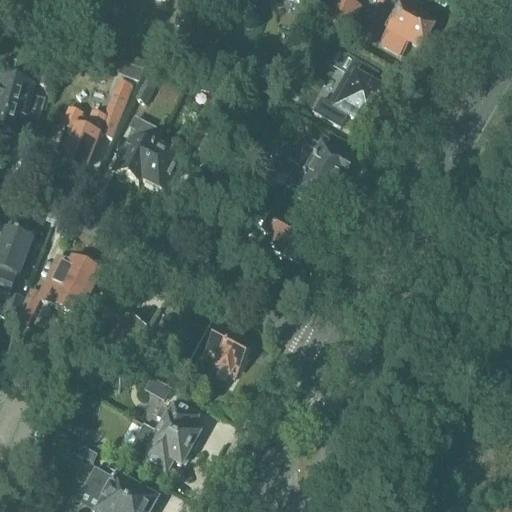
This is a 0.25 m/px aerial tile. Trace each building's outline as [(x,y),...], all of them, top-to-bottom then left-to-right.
[(231,0),(230,9),(244,11),(245,0),(231,0)] [(357,14),(335,2),(324,24),(346,36),(357,14)] [(423,12),(407,3),(403,10),(402,10),(380,48),(400,60),(408,46),(421,53),(423,49),(426,49),(429,44),(428,41),(435,29),(419,19),(423,12)] [(244,11),(230,9),(226,28),(240,31),(244,11)] [(191,16),(189,35),(204,36),(206,18),(191,16)] [(38,89),(49,93),(59,62),(47,59),(38,89)] [(328,109),(321,104),(313,117),(339,132),(347,120),(369,133),(379,115),(384,118),(392,103),(370,90),(377,79),(354,65),(328,109)] [(143,73),(124,66),(119,78),(138,86),(143,73)] [(4,79),(0,95),(0,141),(1,141),(4,139),(17,142),(23,122),(27,123),(30,109),(28,108),(34,87),(4,79)] [(118,130),(128,104),(133,90),(118,84),(103,122),(94,119),(91,126),(81,122),(82,120),(71,116),(64,133),(75,137),(68,153),(61,151),(56,162),(63,165),(62,167),(85,176),(105,125),(118,130)] [(134,104),(145,110),(155,90),(144,85),(134,104)] [(221,124),(210,118),(201,138),(211,143),(221,124)] [(139,190),(141,184),(157,153),(161,144),(152,140),(145,153),(130,146),(114,177),(139,190)] [(307,175),(338,193),(344,182),(348,181),(351,176),(349,173),(351,170),(334,160),(335,157),(324,150),(322,152),(320,151),(319,152),(309,146),(299,165),(309,171),(307,175)] [(169,159),(157,153),(141,184),(164,195),(180,165),(179,164),(185,152),(175,147),(169,159)] [(275,157),(286,163),(291,154),(280,148),(275,157)] [(286,163),(275,157),(271,165),(281,171),(286,163)] [(338,193),(307,175),(305,179),(294,173),(283,192),(294,197),(294,198),(296,199),(294,202),(306,208),(308,205),(326,215),(327,212),(331,212),(333,206),(332,203),(338,193)] [(230,199),(237,187),(219,177),(212,189),(230,199)] [(270,217),(260,234),(271,240),(264,252),(280,261),(282,258),(299,266),(313,241),(301,234),(299,230),(295,231),(270,217)] [(0,302),(6,305),(28,247),(6,238),(5,241),(0,238),(0,302)] [(93,314),(82,308),(97,278),(72,266),(70,270),(57,264),(45,288),(40,299),(68,313),(56,336),(76,347),(93,314)] [(25,331),(40,299),(28,294),(13,325),(25,331)] [(9,298),(1,321),(12,325),(17,314),(21,302),(9,298)] [(128,363),(130,359),(143,366),(148,358),(135,350),(146,332),(119,317),(102,348),(128,363)] [(251,351),(211,329),(184,376),(208,389),(215,376),(229,384),(232,378),(234,380),(251,351)] [(119,362),(99,351),(93,362),(113,373),(119,362)] [(152,383),(145,394),(163,404),(169,393),(152,383)] [(165,427),(158,439),(188,456),(189,453),(193,454),(198,446),(195,443),(197,440),(188,435),(194,423),(173,411),(170,418),(161,413),(156,422),(165,427)] [(91,432),(61,415),(54,428),(84,444),(91,432)] [(188,456),(158,439),(152,449),(144,445),(138,454),(146,459),(143,465),(164,477),(171,466),(180,471),(182,468),(185,468),(189,460),(187,457),(188,456)] [(79,444),(72,457),(92,468),(99,456),(79,444)] [(151,511),(155,506),(116,484),(115,486),(94,473),(82,493),(81,492),(73,505),(84,511),(151,511)]
